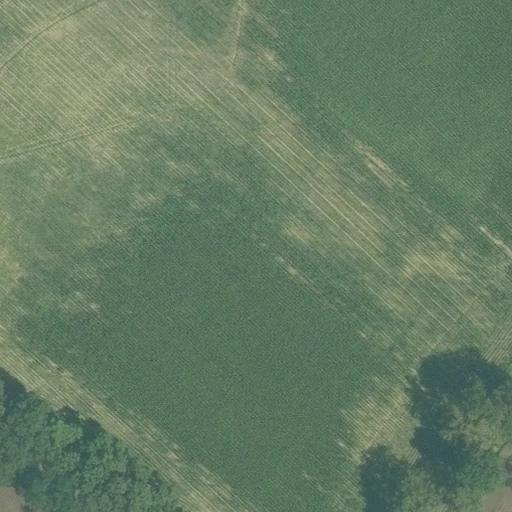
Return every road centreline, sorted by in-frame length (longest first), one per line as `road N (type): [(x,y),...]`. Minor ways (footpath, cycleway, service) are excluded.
road 1 (unclassified): [(430,511),(511,389)]
road 2 (unclassified): [(105,511),(0,437)]
